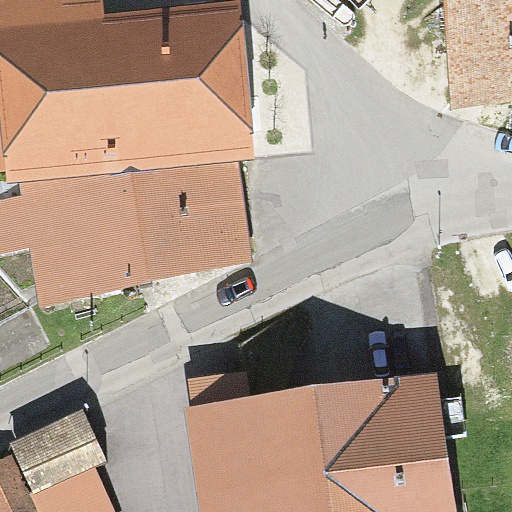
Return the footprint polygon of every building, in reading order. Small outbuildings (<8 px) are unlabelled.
[(511,106),(511,0),(431,0),(435,109),(511,106)] [(236,173),(224,22),(91,33),(90,17),(58,19),(56,1),(0,5),(0,191),(1,192),(236,173)] [(236,173),(1,192),(7,265),(29,264),(33,314),(243,261),(236,173)] [(321,511),(457,511),(439,386),(306,407),(321,511)] [(182,424),(194,511),(321,511),(306,407),(182,424)] [(78,436),(8,462),(26,511),(42,511),(99,491),(78,436)]
